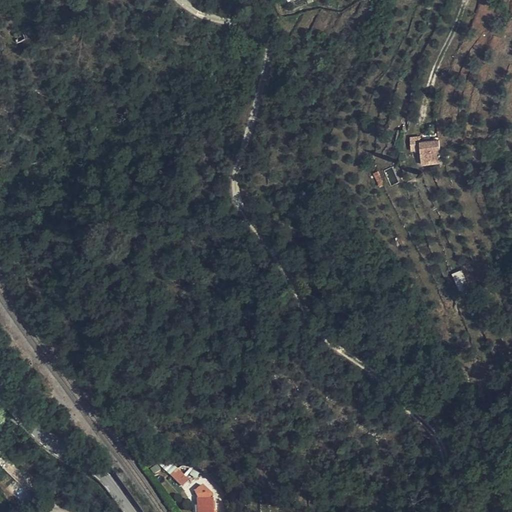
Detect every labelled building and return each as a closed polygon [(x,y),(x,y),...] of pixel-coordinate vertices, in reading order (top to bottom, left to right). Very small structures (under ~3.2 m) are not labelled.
[(422,149),(422,138),(422,133),(411,134),(412,149),(422,149)] [(440,144),(440,136),(422,138),(422,149),(438,147),(438,144),(440,144)] [(438,147),(422,149),(424,162),(440,160),(438,147)] [(378,180),(383,177),(378,166),(372,170),(378,180)] [(452,274),(458,289),(467,286),(461,270),(452,274)] [(177,467),(170,474),(181,486),(188,479),(177,467)] [(203,511),(217,511),(218,501),(205,499),(203,511)]
